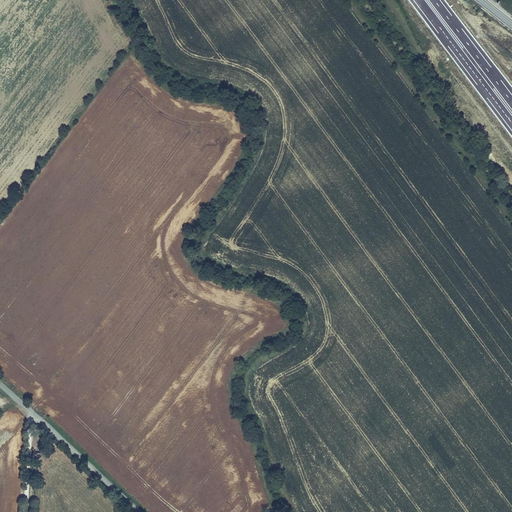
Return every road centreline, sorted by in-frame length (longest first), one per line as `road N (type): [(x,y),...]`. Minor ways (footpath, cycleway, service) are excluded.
road 1 (track): [(511,217),(348,0)]
road 2 (tertiary): [(0,382),(139,511)]
road 3 (motorway): [(418,0),(511,122)]
road 4 (motorway): [(511,101),(434,0)]
